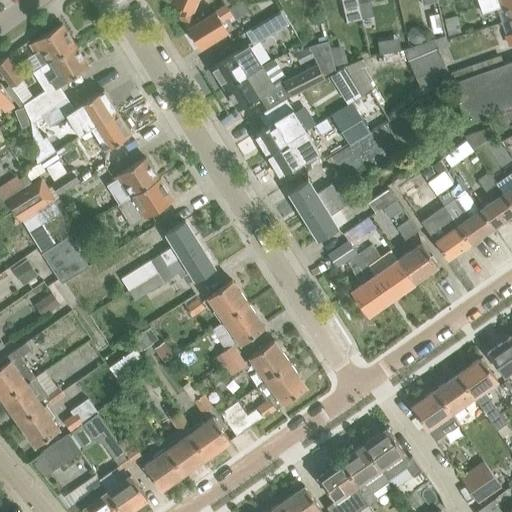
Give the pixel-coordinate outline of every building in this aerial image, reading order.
[(184,7),(180,16),(190,15),(195,0),(171,0),(171,2),(184,7)] [(341,0),(347,21),(361,18),(357,0),(341,0)] [(357,0),(361,18),(373,15),(369,0),(357,0)] [(511,18),(511,17),(511,0),(477,0),(482,13),(496,8),(506,5),(511,18)] [(190,15),(180,16),(200,48),(228,30),(222,20),(232,14),(234,19),(248,11),(242,1),(228,8),(227,6),(225,7),(216,12),(196,25),(190,15)] [(245,31),(253,44),(289,22),(282,9),(245,31)] [(456,16),(444,19),(447,34),(460,31),(456,16)] [(34,54),(42,66),(49,61),(75,45),(62,24),(29,45),(34,54)] [(453,82),(448,73),(443,61),(439,52),(449,47),(444,37),(402,50),(423,93),(452,83),(453,82)] [(328,41),(308,47),(308,49),(313,57),(317,65),(324,78),(330,75),(336,71),(334,66),(330,48),(328,41)] [(211,67),(225,88),(251,72),(251,71),(261,65),(248,43),(211,67)] [(42,66),(33,71),(41,83),(45,90),(51,87),(52,89),(60,85),(72,77),(89,67),(75,45),(42,66)] [(342,45),(330,48),(334,66),(347,62),(342,45)] [(308,49),(296,55),(301,63),(313,57),(308,49)] [(363,58),(344,67),(350,77),(362,95),(371,90),(372,91),(375,90),(362,66),(365,65),(363,58)] [(0,65),(0,70),(10,84),(20,76),(8,60),(0,65)] [(453,82),(452,83),(466,124),(484,118),(496,113),(511,107),(511,61),(504,64),(453,82)] [(261,65),(251,72),(225,88),(238,110),(258,97),(272,89),(275,87),(261,65)] [(304,88),(324,78),(317,65),(283,82),(290,96),(304,88)] [(336,71),(330,75),(336,85),(350,77),(344,67),(344,66),(336,71)] [(45,90),(23,104),(25,107),(33,118),(60,102),(67,97),(60,85),(52,89),(51,87),(45,90)] [(0,86),(0,106),(4,112),(14,105),(0,86)] [(80,136),(84,134),(91,129),(118,113),(103,90),(101,91),(98,87),(89,93),(91,97),(69,110),(66,112),(68,116),(68,117),(80,136)] [(331,114),(330,115),(349,145),(368,134),(349,103),(334,112),(331,114)] [(33,118),(25,107),(15,110),(21,128),(31,124),(29,120),(33,118)] [(511,107),(496,113),(501,125),(511,121),(511,123),(511,107)] [(292,109),(253,133),(266,155),(303,132),(305,130),(292,109)] [(91,129),(84,134),(80,136),(75,139),(88,161),(131,135),(118,113),(91,129)] [(495,134),(491,128),(476,132),(483,142),(495,134)] [(303,132),(266,155),(280,176),(319,152),(305,130),(303,132)] [(113,180),(106,185),(118,204),(158,178),(145,157),(128,168),(111,178),(113,180)] [(439,161),(432,166),(438,173),(445,168),(439,161)] [(50,183),(59,197),(80,183),(79,181),(72,169),(50,183)] [(496,184),(488,172),(477,180),(485,191),(496,184)] [(117,205),(130,226),(172,200),(158,178),(118,204),(117,205)] [(289,192),(304,216),(346,189),(340,178),(316,192),(308,180),(289,192)] [(42,179),(7,201),(20,221),(21,220),(53,200),(55,199),(42,179)] [(419,190),(412,180),(398,189),(405,200),(419,190)] [(511,186),(503,193),(511,205),(511,186)] [(346,189),(304,216),(319,239),(338,227),(329,214),(342,206),(343,207),(354,201),(346,189)] [(376,213),(382,209),(382,208),(394,199),(388,190),(369,203),(376,213)] [(450,193),(441,200),(445,205),(471,243),(494,227),(481,208),(467,218),(460,208),(454,199),(450,193)] [(511,205),(503,193),(481,208),(494,227),(511,213),(511,205)] [(401,209),(394,199),(382,208),(382,209),(388,218),(401,209)] [(53,200),(21,220),(29,232),(43,223),(61,212),(53,200)] [(445,205),(433,213),(421,222),(447,259),(471,243),(445,205)] [(367,218),(344,233),(350,242),(354,239),(355,242),(374,229),(367,218)] [(409,219),(396,229),(404,240),(417,231),(409,219)] [(164,251),(120,278),(127,289),(199,244),(185,220),(168,231),(166,232),(174,245),(164,251)] [(68,235),(41,253),(61,283),(89,266),(68,235)] [(27,236),(15,244),(20,252),(32,245),(27,236)] [(355,275),(368,265),(359,252),(356,254),(349,242),(328,255),(336,267),(345,261),(355,275)] [(421,243),(398,259),(414,282),(437,266),(421,243)] [(134,300),(179,272),(187,285),(195,280),(214,268),(199,244),(127,289),(134,300)] [(371,244),(359,252),(368,265),(380,257),(371,244)] [(398,259),(375,275),(391,298),(414,282),(398,259)] [(37,275),(27,260),(12,270),(23,285),(37,275)] [(391,298),(375,275),(351,291),(368,315),(391,298)] [(199,298),(185,307),(192,316),(205,307),(209,314),(216,309),(224,320),(248,303),(232,280),(202,301),(199,298)] [(60,305),(51,292),(33,304),(42,317),(47,314),(60,305)] [(248,303),(224,320),(240,344),(265,327),(248,303)] [(133,338),(140,350),(153,341),(158,338),(150,326),(133,338)] [(487,352),(499,369),(504,376),(511,369),(511,337),(511,336),(487,352)] [(290,363),(274,340),(243,361),(246,365),(243,366),(257,387),(290,363)] [(164,341),(154,348),(164,361),(173,354),(164,341)] [(0,395),(3,399),(35,377),(20,356),(31,349),(26,342),(7,356),(0,360),(0,395)] [(232,344),(219,353),(226,363),(239,354),(232,344)] [(147,365),(135,348),(108,368),(120,383),(147,365)] [(243,366),(246,365),(243,361),(239,354),(226,363),(227,364),(223,367),(229,376),(243,366)] [(481,357),(457,374),(473,397),(479,406),(488,419),(496,430),(506,423),(483,390),(497,380),(481,357)] [(238,402),(221,414),(236,435),(262,417),(263,417),(306,387),(290,363),(257,387),(267,401),(247,415),(238,402)] [(457,374),(434,390),(450,413),(473,397),(457,374)] [(35,377),(3,399),(19,422),(43,406),(43,405),(49,401),(62,391),(57,385),(46,393),(35,377)] [(450,413),(434,390),(411,406),(428,429),(435,439),(458,423),(450,413)] [(193,400),(203,413),(212,406),(202,393),(193,400)] [(43,406),(19,422),(35,446),(59,429),(43,406)] [(170,417),(168,418),(176,429),(177,431),(185,425),(188,424),(179,411),(177,412),(170,417)] [(63,422),(69,431),(83,422),(76,412),(63,422)] [(97,440),(102,441),(113,434),(98,413),(84,422),(97,440)] [(213,416),(190,432),(190,433),(207,457),(230,440),(213,416)] [(387,428),(363,444),(380,469),(387,478),(405,466),(412,476),(421,470),(412,456),(408,458),(387,428)] [(166,449),(183,473),(207,457),(190,433),(167,449),(166,449)] [(34,461),(44,476),(81,451),(70,434),(41,452),(43,456),(34,461)] [(126,438),(121,442),(126,449),(125,451),(133,462),(140,457),(126,438)] [(363,444),(340,461),(357,485),(362,492),(359,494),(366,504),(369,507),(378,501),(373,493),(364,480),(380,469),(363,444)] [(112,455),(123,470),(132,463),(124,452),(125,451),(122,448),(112,455)] [(166,449),(143,465),(160,489),(183,473),(166,449)] [(340,461),(317,476),(329,493),(334,501),(325,507),(328,511),(354,511),(366,504),(359,494),(362,492),(357,485),(340,461)] [(501,487),(483,461),(460,477),(477,502),(501,487)] [(119,465),(99,479),(122,511),(128,511),(147,499),(130,474),(127,477),(119,465)] [(89,493),(78,500),(67,508),(69,511),(77,511),(84,508),(86,511),(122,511),(99,479),(86,488),(89,493)] [(304,486),(281,502),(288,511),(317,511),(321,510),(304,486)] [(493,500),(476,511),(494,511),(499,509),(493,500)] [(288,511),(281,502),(266,511),(288,511)]
